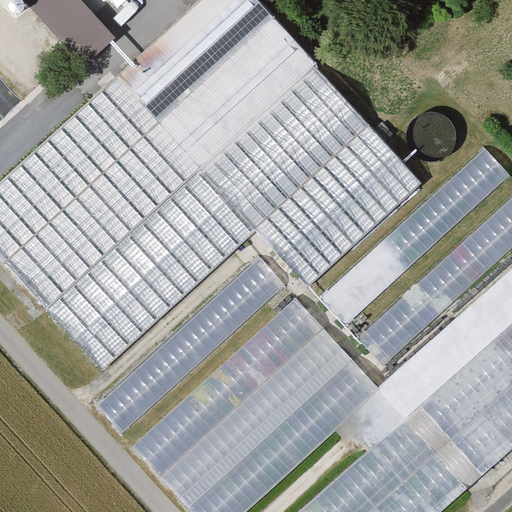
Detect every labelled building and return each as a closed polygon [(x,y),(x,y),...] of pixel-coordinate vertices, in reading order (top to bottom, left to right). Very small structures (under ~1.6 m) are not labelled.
[(254,0),(201,0),(0,183),(0,238),(105,352),(251,219),(306,279),(417,178),(254,0)] [(112,29),(85,0),(24,0),(78,59),(112,29)] [(443,156),(455,120),(434,113),(422,148),(443,156)] [(511,235),(511,178),(477,141),(316,290),(379,358),(511,235)] [(226,511),(372,380),(256,252),(100,394),(207,511),(226,511)] [(432,511),(511,436),(511,309),(299,511),(432,511)]
